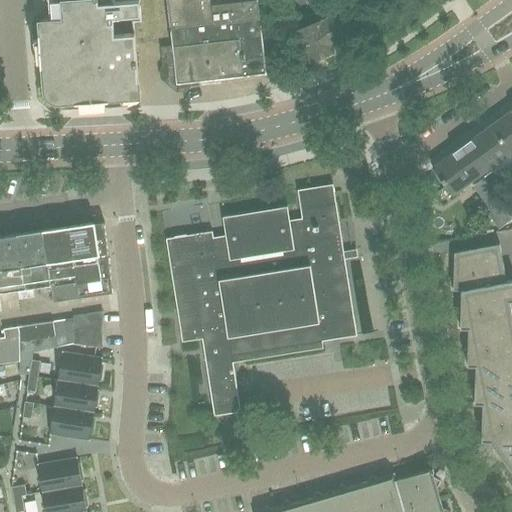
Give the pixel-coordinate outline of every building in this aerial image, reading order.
[(44,65),(45,87),(45,88),(46,89),(46,90),(46,91),(47,92),(47,93),(48,94),(48,95),(49,95),(50,96),(51,97),(52,98),(53,98),(54,99),(55,99),(56,100),(57,100),(58,100),(59,100),(60,100),(76,99),(76,101),(80,101),(104,99),(109,99),(108,96),(123,95),(139,94),(139,87),(134,22),(141,21),(139,0),(49,0),(50,19),(42,20),(42,21),(40,21),(41,32),(39,33),(39,41),(41,61),(41,66),(44,65)] [(179,87),(185,86),(189,80),(267,71),(258,0),(167,0),(173,44),(161,45),(164,76),(179,87)] [(311,58),(331,50),(329,43),(350,29),(338,11),(341,9),(337,0),(330,0),(315,10),(319,19),(299,27),(311,58)] [(511,109),(491,125),(510,152),(511,150),(511,109)] [(490,167),(510,152),(491,125),(461,146),(484,178),(493,171),(490,167)] [(499,199),(484,178),(461,146),(432,168),(451,195),(471,180),(475,185),(472,186),(488,207),(499,199)] [(356,334),(332,183),(297,189),(301,215),(289,217),(287,204),(221,214),(223,226),(218,227),(165,236),(182,340),(201,337),(204,355),(213,414),(240,410),(231,354),(356,334)] [(511,218),(511,217),(499,200),(486,210),(499,228),(511,218)] [(69,226),(80,297),(114,293),(104,222),(96,223),(95,222),(69,226)] [(80,297),(69,226),(44,229),(44,230),(52,285),(54,301),(80,297)] [(52,285),(44,230),(44,229),(17,233),(26,289),(52,285)] [(0,292),(18,290),(26,289),(17,233),(0,235),(0,292)] [(511,280),(506,282),(499,243),(455,252),(453,290),(462,290),(460,327),(469,327),(469,335),(467,365),(475,365),(474,403),(483,403),(481,435),(481,440),(490,441),(490,442),(491,442),(511,470),(511,280)] [(76,323),(102,323),(101,311),(75,315),(76,323)] [(77,334),(76,323),(75,315),(73,316),(73,318),(65,319),(68,344),(74,343),(79,344),(77,334)] [(58,347),(68,344),(65,319),(54,321),(58,347)] [(48,349),(58,347),(54,321),(44,323),(48,349)] [(33,352),(48,349),(44,323),(32,325),(33,332),(30,352),(33,352)] [(77,334),(102,335),(102,323),(76,323),(77,334)] [(33,332),(32,325),(32,324),(5,328),(6,336),(20,334),(33,332)] [(31,362),(33,352),(30,352),(33,332),(20,334),(20,361),(19,361),(19,375),(29,374),(30,368),(31,362)] [(0,363),(19,361),(20,361),(20,334),(6,336),(0,336),(0,363)] [(102,349),(102,335),(77,334),(79,344),(102,349)] [(58,379),(99,385),(103,358),(62,352),(58,379)] [(38,376),(40,361),(32,360),(29,375),(38,376)] [(29,375),(27,390),(36,391),(38,376),(29,375)] [(54,406),(95,413),(99,385),(58,379),(54,406)] [(25,402),(23,417),(32,418),(34,403),(25,402)] [(95,413),(54,406),(50,434),(90,440),(95,413)] [(42,491),(83,484),(78,457),(37,464),(42,491)] [(437,487),(441,480),(434,477),(432,469),(388,481),(386,475),(378,478),(371,474),(368,481),(348,487),(341,483),(337,490),(323,494),(316,490),(313,497),(292,503),(285,499),(282,506),(274,508),(272,509),(266,505),(262,511),(400,511),(403,511),(449,511),(450,511),(443,507),(437,487)] [(12,486),(14,497),(22,495),(26,494),(25,484),(12,486)] [(45,511),(82,511),(87,511),(83,484),(42,491),(45,511)] [(14,497),(16,511),(24,510),(22,495),(14,497)]
